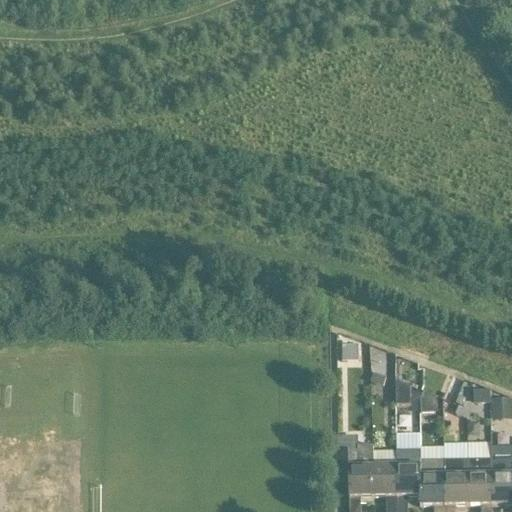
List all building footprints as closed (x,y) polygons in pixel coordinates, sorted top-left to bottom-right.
[(358,348),(343,348),(343,364),(358,364),(358,348)] [(375,376),(372,385),(383,389),(387,380),(383,379),(375,376)] [(411,408),(411,389),(396,384),(396,408),(411,408)] [(475,394),(476,405),(488,405),(487,393),(475,394)] [(438,415),(437,400),(424,394),(421,402),(422,418),(436,417),(435,415),(438,415)] [(511,417),(511,402),(492,403),(493,422),(511,421),(511,417)] [(467,423),(471,414),(460,409),(455,418),(467,423)] [(372,469),(374,469),(373,449),(358,449),(358,454),(344,454),(340,453),(338,454),(339,486),(349,486),(349,501),(373,501),(372,469)] [(419,463),(419,451),(397,451),(397,469),(396,469),(396,501),(420,500),(419,463)] [(444,510),(467,510),(466,462),(444,463),(443,463),(444,510)] [(490,466),(490,462),(468,462),(466,462),(467,510),(491,509),(490,466)] [(444,510),(443,463),(419,463),(420,500),(420,510),(444,510)] [(511,465),(490,466),(491,509),(511,508),(511,465)] [(373,501),(396,501),(396,469),(374,469),(372,469),(373,501)]
